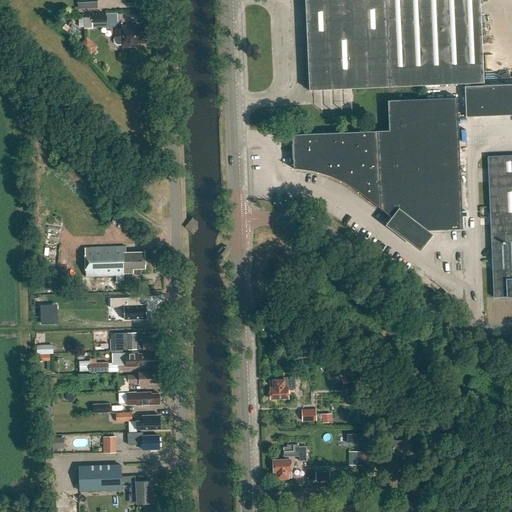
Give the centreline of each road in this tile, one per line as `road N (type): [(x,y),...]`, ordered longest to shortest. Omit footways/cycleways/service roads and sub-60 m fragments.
road 1 (unclassified): [(185,511),(165,0)]
road 2 (unclassified): [(511,326),(452,325),(305,223),(235,219)]
road 3 (secondary): [(247,511),(235,219)]
road 4 (unknown): [(476,293),(289,180),(261,148),(244,142)]
road 5 (track): [(0,87),(147,220),(175,231)]
road 6 (secondary): [(235,219),(226,0)]
road 7 (unknown): [(242,99),(265,95),(294,68),(293,0)]
